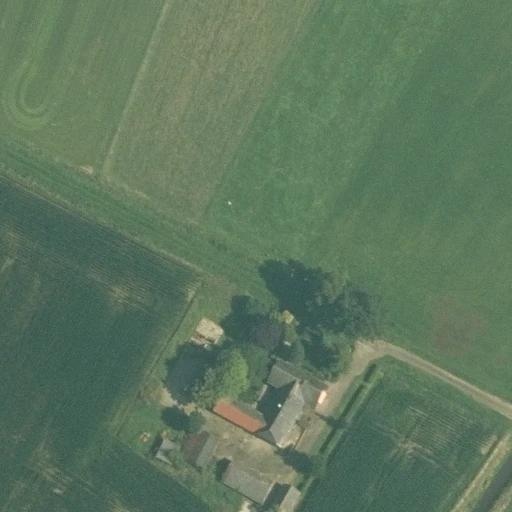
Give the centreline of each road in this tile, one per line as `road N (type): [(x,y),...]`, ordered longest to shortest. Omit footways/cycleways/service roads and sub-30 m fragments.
road 1 (track): [(0,148),(367,338)]
road 2 (unclassified): [(367,338),(511,416)]
